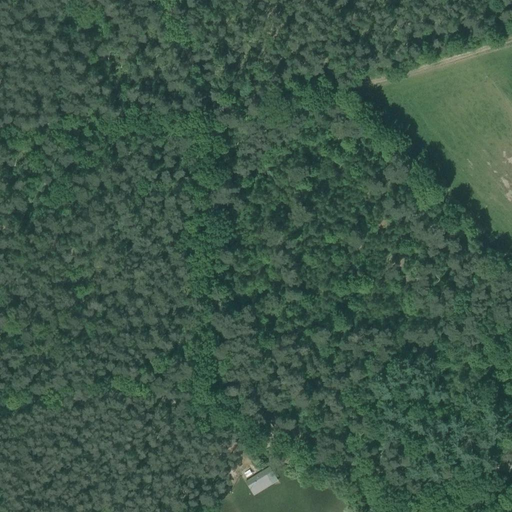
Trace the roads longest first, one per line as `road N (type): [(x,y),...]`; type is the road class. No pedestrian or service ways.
road 1 (track): [(218,420),(206,394),(202,101)]
road 2 (track): [(511,43),(352,88),(202,101)]
road 3 (track): [(218,420),(160,391),(0,403)]
road 4 (track): [(0,128),(202,101)]
road 5 (track): [(351,475),(218,420)]
